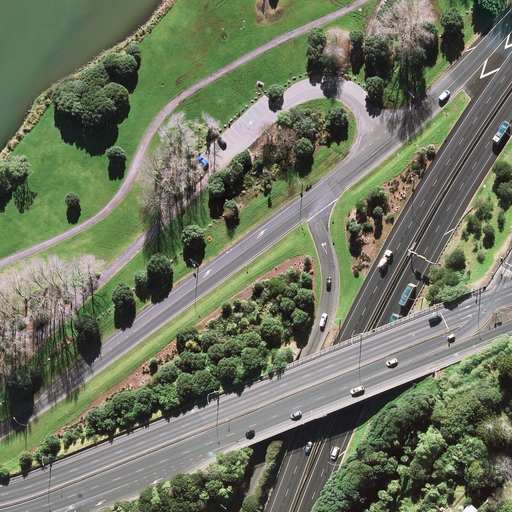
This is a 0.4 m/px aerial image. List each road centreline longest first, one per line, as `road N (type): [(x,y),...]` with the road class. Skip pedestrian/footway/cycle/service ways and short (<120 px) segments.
road 1 (secondary): [(0,496),(490,301)]
road 2 (trunk): [(280,511),(385,267),(511,61)]
road 3 (trunk): [(511,103),(381,336),(307,511)]
road 4 (trunk): [(0,434),(320,195)]
road 5 (trunk): [(238,511),(327,308),(320,195)]
road 6 (trunk): [(320,195),(511,14)]
road 7 (secondary): [(365,379),(181,453)]
road 8 (secondary): [(181,453),(26,511)]
road 9 (secondary): [(511,326),(365,379)]
road 10 (trunk): [(490,301),(463,332),(365,379)]
